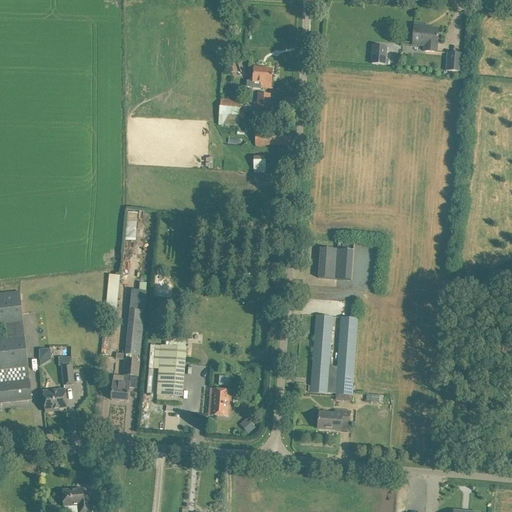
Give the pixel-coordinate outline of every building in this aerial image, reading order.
[(426,27),(414,26),(413,45),(424,46),(424,52),(436,53),(437,43),(439,30),(426,29),(426,27)] [(372,46),(371,64),(386,65),(388,47),(372,46)] [(446,71),(462,73),(463,54),(448,53),(446,71)] [(253,82),(253,88),(261,89),(261,87),(271,88),(273,70),(254,68),(253,82)] [(256,108),(268,110),(270,95),(258,93),(256,108)] [(218,125),(238,127),(240,100),(220,99),(218,125)] [(234,147),(259,147),(259,131),(234,131),(234,147)] [(253,173),(265,173),(265,157),(253,157),(253,173)] [(137,240),(138,212),(127,211),(126,240),(137,240)] [(318,278),(351,281),(353,251),(320,249),(318,278)] [(0,336),(0,403),(32,400),(31,390),(20,291),(0,293),(0,327),(5,327),(6,336),(0,336)] [(320,393),(352,396),(357,319),(340,318),(335,383),(328,383),(329,367),(333,317),(316,316),(310,393),(320,393)] [(86,354),(102,356),(106,322),(90,320),(86,354)] [(160,361),(185,363),(186,349),(161,347),(160,361)] [(50,348),(39,349),(41,363),(52,362),(50,348)] [(62,367),(64,386),(74,385),(71,359),(59,361),(60,367),(62,367)] [(128,402),(130,376),(138,376),(139,366),(139,362),(127,361),(125,377),(114,376),(112,400),(128,402)] [(154,361),(152,395),(182,397),(185,363),(160,361),(154,361)] [(55,410),(67,408),(65,390),(43,392),(46,413),(55,411),(55,410)] [(231,392),(221,391),(211,390),(210,413),(215,413),(215,415),(229,417),(231,392)] [(371,403),(379,404),(379,396),(371,395),(371,402),(371,403)] [(349,423),(349,413),(350,412),(336,411),(336,414),(319,413),(318,429),(341,431),(342,423),(349,423)] [(253,418),(249,421),(247,418),(240,425),(248,435),(255,428),(253,426),(257,423),(253,418)] [(83,489),(63,491),(64,507),(77,506),(78,511),(91,511),(91,501),(84,502),(83,489)]
